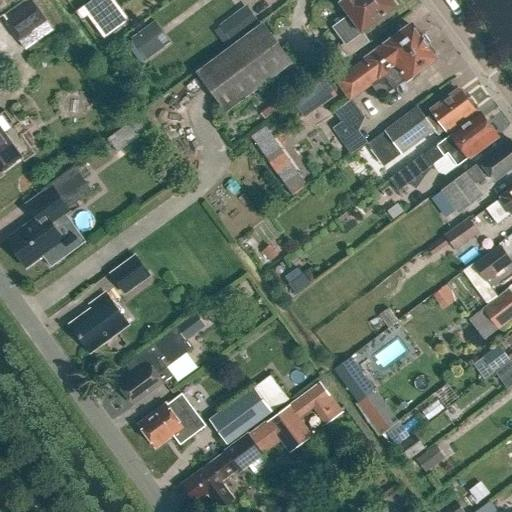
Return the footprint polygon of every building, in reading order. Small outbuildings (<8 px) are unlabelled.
[(339,0),(340,2),(339,2),(349,15),(333,27),(345,43),(342,46),(349,55),(369,41),(362,32),(398,6),(392,0),(339,0)] [(40,4),(12,24),(21,35),(34,26),(42,37),(56,27),(40,4)] [(232,43),(260,23),(247,5),(219,26),(232,43)] [(82,20),(92,12),(88,6),(77,14),(82,20)] [(89,21),(101,38),(114,28),(102,11),(89,21)] [(161,30),(156,22),(131,40),(147,61),(164,49),(154,35),(161,30)] [(263,23),(196,73),(226,113),(293,64),(263,23)] [(435,57),(411,25),(336,81),(350,100),(385,74),(395,88),(435,57)] [(329,82),(296,99),(303,114),(337,97),(329,82)] [(467,100),(459,90),(431,111),(433,113),(426,118),(417,108),(377,138),(394,160),(434,130),(439,136),(446,131),(447,132),(475,111),(474,109),(474,107),(469,101),(467,100)] [(334,109),(341,122),(334,125),(348,153),(372,142),(352,100),(334,109)] [(488,125),(480,113),(451,134),(452,136),(425,155),(433,165),(448,154),(457,166),(497,137),(496,136),(496,133),(491,126),(488,125)] [(116,134),(126,149),(151,131),(140,116),(116,134)] [(0,172),(22,157),(0,125),(0,172)] [(264,126),(249,137),(295,193),(309,181),(264,126)] [(496,181),(511,168),(511,142),(510,139),(442,190),(443,192),(433,199),(448,218),(457,211),(460,214),(483,197),(475,185),(490,174),(496,181)] [(36,218),(6,239),(27,268),(65,240),(51,220),(93,190),(75,165),(43,188),(45,192),(26,205),(36,218)] [(409,184),(400,172),(390,179),(399,192),(409,184)] [(511,192),(500,201),(500,199),(486,209),(498,224),(511,213),(511,192)] [(468,217),(444,235),(456,251),(480,233),(468,217)] [(511,262),(511,261),(500,245),(465,271),(488,302),(497,296),(486,282),(511,262)] [(270,261),(277,256),(270,246),(262,252),(270,261)] [(135,254),(109,274),(125,295),(151,276),(135,254)] [(297,295),(310,285),(303,274),(289,285),(297,295)] [(485,307),(499,326),(511,316),(511,296),(508,290),(485,307)] [(107,292),(90,304),(93,308),(70,324),(90,352),(130,324),(107,292)] [(388,328),(398,321),(389,308),(379,315),(388,328)] [(195,313),(176,328),(186,341),(205,327),(195,313)] [(142,369),(120,385),(135,405),(165,383),(159,375),(193,350),(186,341),(176,328),(135,359),(142,369)] [(502,344),(473,360),(482,376),(511,361),(502,344)] [(344,365),(357,383),(366,376),(353,359),(344,365)] [(507,390),(511,386),(511,362),(496,375),(507,390)] [(439,388),(445,384),(438,374),(432,378),(439,388)] [(272,412),(289,400),(271,376),(255,388),(254,387),(209,420),(227,444),(272,411),(272,412)] [(321,382),(273,417),(182,483),(196,503),(208,494),(216,505),(232,494),(224,483),(225,483),(224,481),(240,469),(241,470),(264,453),(263,452),(282,438),(291,450),(312,435),(298,416),(314,405),(328,424),(343,412),(321,382)] [(380,434),(398,421),(375,390),(358,403),(380,434)] [(182,393),(168,404),(167,402),(139,423),(157,447),(174,435),(181,445),(207,425),(182,393)] [(425,413),(431,421),(446,410),(440,401),(425,413)] [(401,425),(387,435),(396,446),(409,436),(401,425)] [(397,448),(407,461),(424,448),(414,435),(397,448)] [(332,443),(330,443),(329,443),(327,443),(326,443),(325,444),(324,445),(323,446),(322,448),(322,449),(322,450),(323,452),(324,453),(325,454),(326,455),(327,455),(329,455),(330,455),(331,455),(333,454),(334,453),(334,452),(335,450),(335,449),(335,448),(335,446),(334,445),(333,444),(332,443)] [(417,460),(426,472),(445,458),(436,446),(417,460)] [(380,463),(354,483),(376,511),(404,511),(413,505),(380,463)] [(463,496),(474,511),(481,505),(469,491),(463,496)] [(472,511),(493,511),(486,502),(472,511)] [(463,511),(464,511),(458,503),(445,511),(463,511)]
